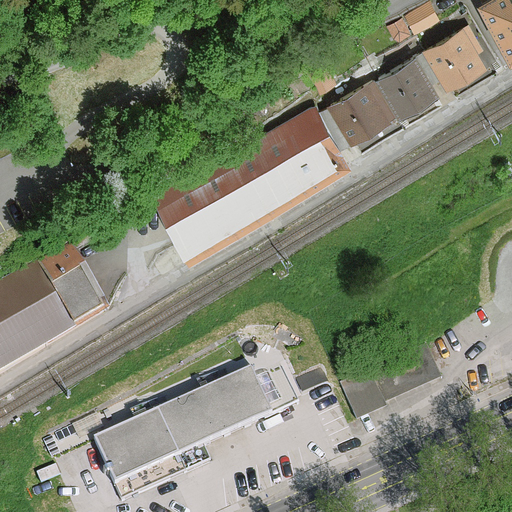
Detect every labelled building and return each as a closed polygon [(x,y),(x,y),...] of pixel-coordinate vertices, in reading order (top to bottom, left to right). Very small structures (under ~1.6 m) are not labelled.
[(511,0),(481,0),(476,3),(508,58),(511,55),(511,0)] [(429,2),(404,15),(414,34),(439,21),(429,2)] [(402,19),(387,27),(397,45),(412,36),(402,19)] [(468,25),(425,51),(442,78),(449,90),(484,70),(476,56),(484,51),(468,25)] [(413,58),(429,86),(442,78),(425,51),(413,58)] [(413,58),(379,78),(399,112),(402,117),(436,97),(429,86),(413,58)] [(375,80),(331,105),(352,141),(354,145),(391,123),(388,119),(396,114),(375,80)] [(313,105),(149,203),(182,258),(345,160),(338,149),(318,113),(313,105)] [(338,149),(352,141),(331,105),(318,113),(338,149)] [(13,115),(0,121),(0,155),(27,141),(13,115)] [(36,260),(0,281),(0,370),(75,327),(108,307),(68,242),(36,260)] [(426,345),(341,382),(357,418),(386,405),(384,401),(440,376),(426,345)] [(251,365),(93,435),(114,481),(121,497),(210,459),(202,442),(273,412),(298,401),(281,365),(257,376),(251,365)]
